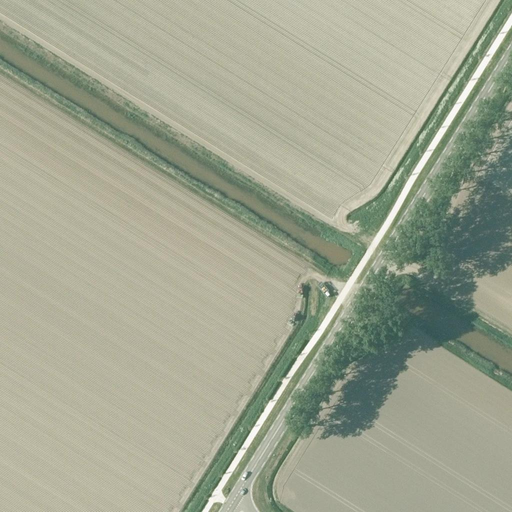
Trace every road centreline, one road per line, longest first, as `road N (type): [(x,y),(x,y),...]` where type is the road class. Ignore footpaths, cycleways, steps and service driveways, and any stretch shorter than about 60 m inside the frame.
road 1 (secondary): [(233,501),(511,53)]
road 2 (track): [(178,511),(295,323),(302,277),(316,273),(358,299)]
